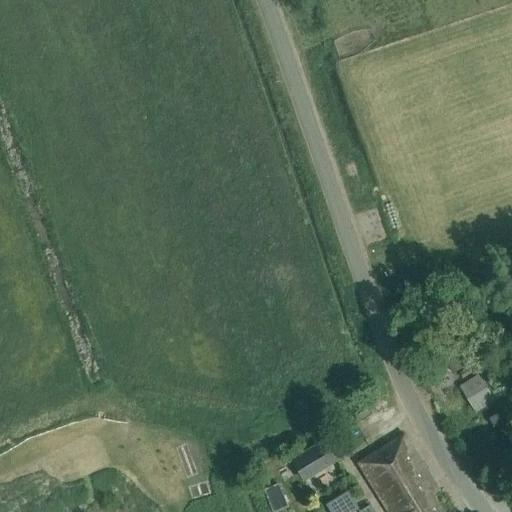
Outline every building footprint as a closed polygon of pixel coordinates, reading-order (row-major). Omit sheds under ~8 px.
[(487,371),(461,387),(477,409),(502,395),(487,371)] [(449,388),(429,403),(435,411),(455,396),(449,388)] [(488,425),(504,417),(500,408),(483,417),(488,425)] [(441,511),(432,496),(439,492),(406,436),(360,463),(389,511),(441,511)] [(303,483),(339,461),(326,439),(290,460),(303,483)] [(321,501),(322,511),(352,511),(351,497),(321,501)]
